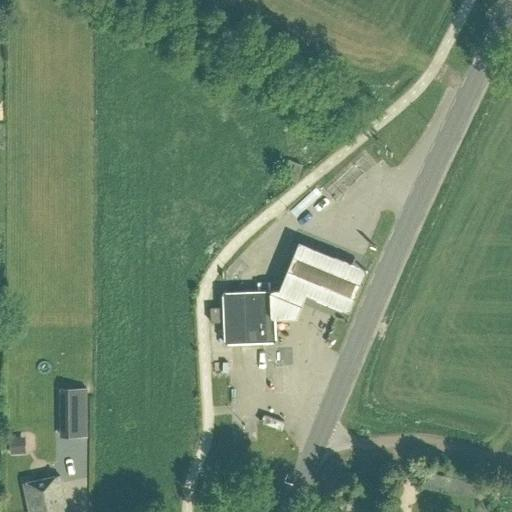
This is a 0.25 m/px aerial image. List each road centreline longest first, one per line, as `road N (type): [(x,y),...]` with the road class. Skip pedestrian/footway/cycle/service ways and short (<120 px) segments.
road 1 (primary): [(321,429),(378,287),(511,3)]
road 2 (unclassified): [(321,429),(355,439),(440,442),(511,460)]
